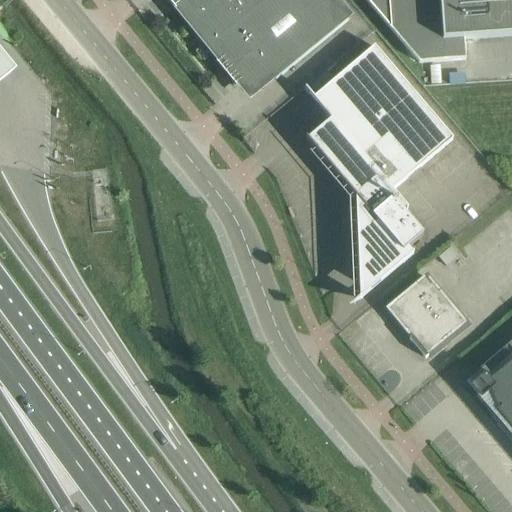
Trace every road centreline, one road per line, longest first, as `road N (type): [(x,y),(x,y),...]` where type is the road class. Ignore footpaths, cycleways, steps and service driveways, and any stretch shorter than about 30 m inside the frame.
road 1 (tertiary): [(421,511),(284,347),(238,225),(57,0)]
road 2 (trunk): [(218,511),(0,219)]
road 3 (trunk): [(161,511),(0,285)]
road 4 (trunk): [(0,362),(107,511)]
road 5 (trunk): [(0,370),(68,511)]
